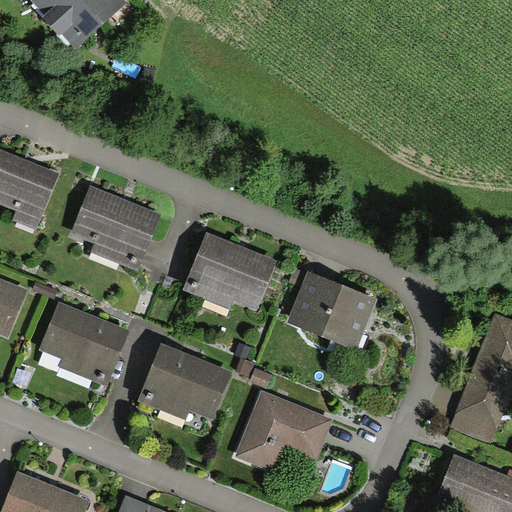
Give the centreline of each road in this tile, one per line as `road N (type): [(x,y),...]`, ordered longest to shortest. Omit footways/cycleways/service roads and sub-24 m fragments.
road 1 (residential): [(0,110),(410,276),(434,310),(434,354),(390,468),(359,511)]
road 2 (residential): [(260,511),(0,411)]
